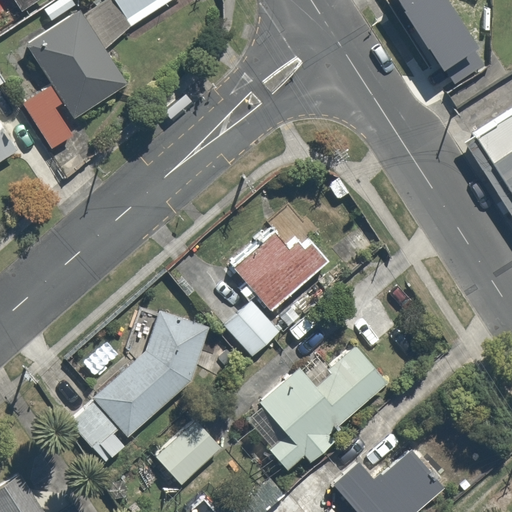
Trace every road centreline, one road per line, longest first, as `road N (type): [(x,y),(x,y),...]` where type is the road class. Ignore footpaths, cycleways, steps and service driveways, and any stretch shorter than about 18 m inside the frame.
road 1 (residential): [(330,34),(0,323)]
road 2 (residential): [(330,34),(511,315)]
